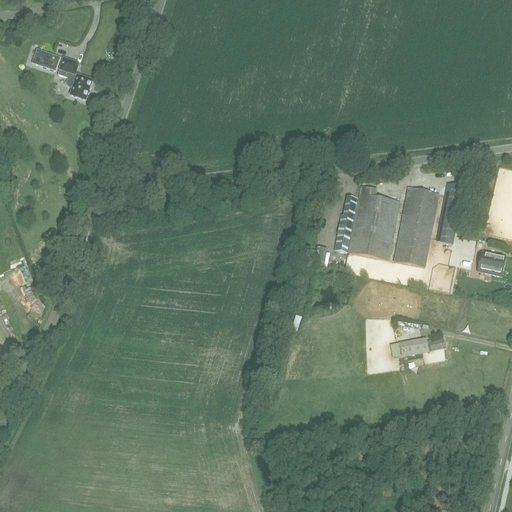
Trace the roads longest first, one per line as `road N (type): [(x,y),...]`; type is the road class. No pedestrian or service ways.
road 1 (unclassified): [(97,198),(511,148)]
road 2 (unclassified): [(0,422),(60,300),(97,198)]
road 3 (unclassified): [(97,198),(161,0)]
